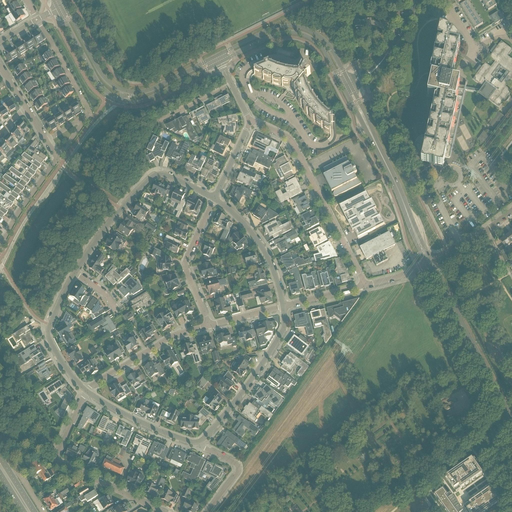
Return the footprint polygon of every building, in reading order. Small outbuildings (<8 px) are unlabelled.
[(15,0),(7,6),(8,8),(11,13),(11,14),(21,7),(19,4),(18,5),(16,3),(15,1),(16,0),(15,0)] [(462,10),(471,5),(468,1),(461,5),(460,6),(462,10)] [(488,11),(496,6),(494,2),(486,7),(488,11)] [(465,14),(473,9),(471,5),(462,10),(465,14)] [(11,14),(8,16),(10,18),(13,23),(15,21),(17,24),(22,21),(22,20),(21,21),(20,19),(25,15),(23,12),(22,13),(20,11),(19,9),(21,7),(11,14)] [(467,18),(475,12),(473,9),(465,14),(467,18)] [(500,11),(490,17),(495,24),(504,18),(500,11)] [(470,21),(478,16),(475,12),(467,18),(470,21)] [(472,25),(480,20),(478,16),(470,21),(472,25)] [(355,26),(355,27),(356,27),(355,27),(356,27),(356,29),(360,28),(359,27),(360,26),(360,27),(365,26),(365,25),(367,25),(366,22),(364,22),(365,22),(365,21),(359,21),(359,22),(359,20),(355,20),(355,22),(354,22),(355,22),(355,23),(354,23),(354,24),(353,24),(353,25),(354,25),(354,26),(355,26)] [(475,29),(483,24),(480,20),(472,25),(475,29)] [(511,59),(507,56),(511,49),(501,42),(499,44),(497,47),(495,46),(493,49),(492,49),(492,50),(490,52),(492,53),(490,55),(491,56),(489,58),(495,62),(491,67),(485,63),(483,66),(483,65),(481,68),(480,66),(478,69),(478,68),(477,69),(478,69),(475,73),(477,74),(474,77),(475,77),(473,80),(484,88),(481,91),(480,90),(466,88),(467,83),(466,83),(465,86),(459,85),(460,81),(459,81),(450,79),(451,77),(452,77),(455,65),(456,62),(455,62),(458,51),(459,48),(459,45),(460,45),(459,44),(459,43),(458,41),(459,41),(456,37),(455,37),(454,36),(453,35),(452,34),(452,31),(449,31),(449,32),(447,31),(445,30),(442,29),(440,28),(438,34),(437,34),(435,39),(437,39),(437,40),(443,41),(442,44),(437,43),(435,52),(434,51),(434,54),(431,66),(430,69),(431,69),(430,72),(431,72),(431,73),(434,73),(434,76),(433,75),(432,75),(427,95),(428,95),(437,97),(436,99),(435,99),(432,111),(431,114),(432,114),(429,126),(429,125),(428,128),(427,136),(426,136),(425,136),(424,136),(423,136),(422,136),(421,137),(420,137),(419,137),(419,138),(418,139),(417,139),(417,140),(416,141),(415,141),(415,142),(415,143),(414,144),(414,145),(414,146),(414,147),(414,148),(414,149),(415,150),(415,151),(415,152),(416,153),(416,154),(417,154),(418,155),(418,156),(419,156),(420,157),(421,157),(422,158),(421,163),(431,165),(431,164),(433,165),(433,164),(433,165),(443,167),(445,156),(449,156),(449,157),(450,158),(463,100),(465,90),(480,93),(499,107),(501,105),(503,102),(505,103),(508,100),(508,99),(510,97),(508,96),(510,94),(509,93),(511,91),(505,87),(509,82),(511,83),(511,59)] [(33,39),(30,41),(35,49),(39,46),(38,46),(37,45),(46,39),(42,33),(38,35),(37,32),(31,35),(31,34),(31,35),(33,39)] [(25,44),(22,46),(25,52),(34,47),(35,49),(30,41),(28,37),(23,41),(22,40),(25,44)] [(16,49),(13,51),(18,59),(22,57),(21,57),(20,55),(25,52),(22,46),(20,43),(14,46),(14,45),(16,49)] [(13,51),(11,48),(6,51),(5,50),(8,55),(5,57),(8,63),(17,57),(18,59),(13,51)] [(39,55),(44,63),(50,60),(51,60),(54,58),(51,52),(47,54),(45,51),(39,55)] [(44,63),(50,72),(56,68),(59,66),(56,61),(57,60),(56,60),(52,63),(51,60),(50,60),(44,63)] [(20,74),(22,77),(28,74),(23,65),(13,71),(17,76),(16,77),(20,74)] [(291,86),(292,86),(293,87),(292,88),(292,89),(293,88),(295,89),(295,90),(296,91),(296,92),(296,93),(297,94),(298,95),(295,98),(296,98),(297,97),(299,98),(298,101),(299,102),(300,104),(301,106),(301,107),(302,106),(304,107),(303,109),(304,111),(305,113),(307,114),(307,115),(307,116),(308,114),(310,115),(310,117),(311,119),(312,120),(314,122),(314,123),(315,121),(317,122),(317,124),(318,126),(320,127),(322,128),(321,130),(322,130),(322,128),(325,128),(325,131),(326,132),(328,133),(330,134),(330,135),(331,135),(330,130),(330,122),(332,122),(333,122),(332,117),(332,118),(330,118),(330,114),(329,114),(325,110),(320,105),(317,100),(313,95),(311,89),(308,83),(307,78),(311,74),(310,74),(309,72),(309,71),(309,70),(309,69),(308,68),(307,68),(306,68),(305,68),(305,69),(304,69),(302,68),(303,67),(302,67),(300,72),(294,72),(289,71),(284,70),(278,68),(273,66),(270,68),(269,65),(264,67),(265,67),(266,69),(254,74),(254,75),(255,74),(257,76),(258,77),(260,78),(262,76),(264,79),(262,80),(263,80),(264,79),(266,81),(267,82),(269,82),(271,80),(273,83),(272,84),(273,83),(275,85),(277,85),(279,85),(281,83),(283,86),(282,87),(285,85),(286,85),(287,85),(288,86),(289,86),(290,86),(291,86)] [(52,82),(60,77),(61,77),(64,75),(61,69),(62,69),(58,71),(56,68),(50,72),(55,80),(52,82)] [(25,83),(27,86),(33,82),(28,74),(22,77),(19,79),(22,84),(21,85),(25,83)] [(59,89),(65,86),(69,83),(66,78),(67,78),(67,77),(62,80),(61,77),(60,77),(52,82),(55,87),(57,85),(60,89),(59,89)] [(31,91),(33,94),(39,91),(33,82),(27,86),(24,88),(27,93),(26,94),(27,94),(31,91)] [(65,86),(59,89),(65,98),(74,92),(71,87),(71,86),(67,89),(65,86)] [(36,100),(38,103),(44,99),(39,91),(33,94),(29,96),(33,101),(32,102),(36,100)] [(221,96),(220,96),(214,100),(215,102),(206,106),(209,113),(231,101),(228,95),(224,97),(224,96),(223,96),(222,96),(221,96)] [(38,103),(35,105),(35,106),(35,107),(37,110),(37,111),(38,110),(41,108),(43,111),(49,108),(44,99),(38,103)] [(10,100),(1,105),(5,111),(8,109),(10,112),(11,111),(15,110),(15,109),(10,100)] [(78,102),(70,107),(73,112),(75,116),(81,113),(81,114),(79,109),(82,108),(78,102)] [(193,118),(198,116),(202,124),(210,120),(211,120),(204,106),(203,107),(204,107),(196,111),(196,112),(195,112),(195,111),(190,113),(193,118)] [(70,107),(62,112),(65,117),(67,121),(73,118),(73,119),(70,114),(73,112),(70,107)] [(57,122),(59,126),(65,123),(65,124),(62,119),(65,117),(62,112),(59,108),(55,111),(57,115),(54,117),(57,122)] [(488,125),(495,130),(496,131),(506,118),(497,112),(488,125)] [(236,115),(217,119),(218,123),(221,123),(222,126),(225,127),(224,129),(225,130),(224,133),(223,133),(225,134),(226,135),(227,134),(228,135),(228,136),(232,137),(233,136),(234,133),(235,132),(235,131),(235,129),(236,128),(236,127),(236,125),(235,125),(234,122),(236,122),(237,121),(236,118),(237,117),(236,115)] [(41,121),(47,130),(49,128),(51,131),(57,128),(57,129),(57,128),(54,124),(57,122),(54,117),(51,119),(49,116),(42,121),(41,121)] [(170,123),(165,125),(167,130),(168,129),(169,131),(176,128),(179,132),(186,128),(192,142),(194,141),(195,142),(198,140),(186,116),(182,118),(182,117),(178,120),(176,121),(175,120),(174,121),(175,122),(172,123),(170,123)] [(20,130),(18,133),(23,137),(26,133),(29,131),(30,131),(21,123),(17,128),(20,130)] [(14,137),(11,140),(17,144),(20,140),(23,138),(24,138),(23,137),(18,133),(15,130),(11,135),(14,137)] [(484,131),(478,139),(487,147),(493,138),(484,131)] [(258,135),(252,147),(259,150),(258,152),(264,155),(265,153),(267,147),(268,147),(269,147),(275,150),(278,144),(270,140),(268,139),(263,137),(258,135)] [(153,136),(147,150),(148,150),(147,153),(148,156),(147,157),(148,158),(150,162),(154,160),(155,160),(155,159),(154,158),(157,156),(158,156),(158,157),(162,159),(169,144),(165,142),(163,147),(159,146),(160,145),(156,143),(158,138),(153,136)] [(216,143),(212,151),(215,153),(218,154),(223,156),(226,150),(225,149),(225,147),(226,148),(227,147),(228,148),(230,142),(231,141),(226,139),(220,136),(217,144),(216,143)] [(7,144),(5,147),(13,153),(15,151),(13,149),(13,148),(17,145),(18,145),(17,144),(11,140),(9,137),(5,142),(7,144)] [(27,149),(34,154),(31,158),(35,161),(41,165),(40,165),(43,161),(44,161),(47,158),(34,149),(40,141),(38,138),(34,142),(27,149)] [(172,144),(166,157),(171,160),(172,160),(172,159),(176,160),(174,164),(180,167),(191,145),(185,142),(179,154),(175,153),(178,147),(172,144)] [(3,144),(0,147),(0,150),(1,151),(0,152),(0,154),(4,158),(5,159),(7,161),(9,162),(11,159),(9,158),(13,154),(13,153),(5,147),(3,144)] [(247,159),(245,164),(252,167),(253,168),(255,163),(269,170),(274,160),(253,150),(251,156),(249,155),(248,155),(247,155),(246,155),(246,156),(246,157),(246,158),(247,159)] [(32,165),(29,169),(35,173),(38,169),(41,165),(35,161),(31,158),(24,153),(21,157),(32,165)] [(188,161),(184,169),(191,172),(192,171),(195,173),(196,171),(200,172),(206,159),(202,157),(200,162),(198,165),(193,163),(195,159),(196,158),(192,156),(189,162),(188,161)] [(336,196),(338,196),(361,184),(358,178),(357,179),(354,174),(357,173),(353,166),(351,167),(349,163),(350,162),(347,156),(323,168),(326,174),(323,175),(323,176),(324,175),(326,179),(325,179),(332,192),(333,191),(334,192),(334,193),(333,193),(333,194),(333,195),(334,196),(335,196),(335,197),(336,197),(336,196)] [(290,168),(291,168),(290,165),(289,165),(289,164),(287,164),(284,157),(277,161),(278,164),(275,165),(277,170),(280,168),(284,177),(285,181),(294,177),(293,176),(291,172),(292,171),(292,170),(291,170),(290,169),(290,168)] [(205,179),(207,180),(207,179),(208,180),(208,181),(209,181),(209,182),(212,183),(212,182),(213,183),(215,181),(215,180),(216,178),(219,173),(219,172),(218,171),(216,170),(213,169),(214,166),(215,163),(209,160),(204,169),(201,176),(205,178),(205,179)] [(26,172),(23,176),(30,181),(29,180),(32,176),(33,177),(35,173),(29,169),(20,162),(18,161),(15,164),(23,170),(26,172)] [(240,176),(239,175),(237,180),(238,180),(237,182),(243,184),(243,183),(248,185),(251,179),(260,183),(263,178),(249,171),(250,169),(244,167),(240,176)] [(21,180),(18,184),(24,189),(24,188),(26,184),(27,185),(30,181),(23,176),(20,174),(11,168),(9,171),(8,171),(21,180)] [(15,188),(12,192),(19,196),(18,196),(21,192),(22,192),(24,189),(18,184),(7,176),(5,175),(2,178),(15,188)] [(296,179),(295,179),(291,181),(286,183),(288,188),(290,192),(288,194),(287,193),(282,195),(280,191),(275,193),(278,198),(279,200),(281,203),(302,192),(299,187),(297,184),(298,184),(297,183),(297,182),(297,181),(297,180),(296,179)] [(0,188),(6,193),(3,197),(7,200),(13,204),(12,204),(15,200),(16,200),(19,196),(12,192),(0,182),(0,188)] [(165,187),(161,186),(156,183),(152,191),(153,192),(152,194),(152,195),(156,197),(156,196),(157,197),(158,195),(158,194),(164,197),(166,194),(168,195),(171,190),(170,189),(171,188),(166,186),(165,187)] [(233,187),(229,197),(234,199),(234,200),(233,200),(239,205),(239,204),(243,196),(249,199),(252,193),(255,194),(254,195),(257,197),(258,194),(253,192),(246,189),(241,187),(240,191),(237,190),(237,189),(233,187)] [(185,194),(182,193),(182,192),(181,191),(180,192),(176,190),(171,201),(178,204),(175,210),(178,212),(176,217),(178,218),(186,202),(182,201),(185,194)] [(366,193),(340,206),(344,215),(346,214),(349,221),(348,222),(349,223),(350,226),(350,227),(351,227),(352,230),(352,231),(354,230),(358,238),(359,237),(384,225),(380,216),(378,217),(374,209),(376,209),(372,200),(370,201),(366,193)] [(0,200),(1,201),(0,201),(0,206),(1,207),(7,212),(8,212),(7,211),(10,207),(10,208),(13,204),(7,200),(3,197),(0,194),(0,200)] [(310,208),(308,205),(308,204),(307,203),(308,202),(308,201),(306,196),(299,199),(298,198),(293,201),(295,204),(295,206),(296,206),(300,214),(309,209),(310,209),(310,208)] [(195,200),(195,201),(194,202),(190,200),(187,206),(184,212),(187,214),(188,212),(190,213),(191,211),(194,213),(193,214),(194,215),(196,216),(197,216),(198,215),(199,212),(200,212),(201,210),(201,209),(201,208),(202,204),(203,205),(203,204),(202,204),(201,203),(199,202),(198,202),(195,200)] [(135,209),(135,210),(134,211),(137,213),(136,214),(135,213),(133,216),(139,220),(139,219),(142,221),(144,218),(149,211),(151,207),(146,205),(144,208),(139,204),(138,205),(137,206),(136,207),(135,208),(135,209)] [(261,220),(261,221),(262,225),(267,222),(276,217),(279,216),(269,209),(266,213),(262,211),(263,210),(259,207),(255,212),(252,214),(254,215),(253,216),(259,219),(261,220)] [(315,218),(317,218),(313,210),(311,211),(310,212),(302,216),(303,217),(302,218),(304,222),(306,221),(308,224),(303,227),(305,231),(319,224),(317,220),(316,220),(315,218)] [(218,214),(214,223),(216,224),(215,224),(215,225),(215,226),(216,226),(216,227),(217,227),(217,228),(218,228),(218,227),(219,227),(219,226),(220,226),(221,226),(220,228),(225,231),(229,223),(229,222),(224,220),(226,217),(218,214)] [(125,224),(124,223),(121,226),(119,228),(119,229),(119,230),(128,237),(133,230),(131,228),(133,226),(135,228),(138,224),(128,217),(125,221),(127,222),(125,224)] [(266,234),(266,235),(268,234),(269,236),(272,235),(274,239),(294,228),(291,221),(279,227),(276,221),(264,227),(265,230),(265,231),(265,232),(265,233),(265,234),(266,234)] [(182,239),(185,240),(187,237),(186,237),(188,232),(185,231),(186,229),(188,226),(179,222),(178,225),(179,226),(178,228),(176,232),(175,232),(174,235),(177,236),(182,238),(182,239)] [(147,223),(145,227),(147,229),(154,233),(156,230),(147,223)] [(322,229),(321,228),(319,229),(319,228),(309,233),(311,237),(313,236),(315,240),(312,242),(314,247),(327,240),(325,236),(324,237),(323,235),(325,234),(324,232),(323,231),(322,229)] [(242,238),(241,236),(241,237),(240,236),(240,235),(239,234),(238,234),(238,233),(237,233),(234,229),(233,230),(228,241),(231,244),(233,242),(234,242),(233,243),(237,246),(234,248),(237,251),(239,249),(240,250),(244,247),(246,249),(248,247),(246,244),(247,244),(247,243),(247,242),(246,241),(246,240),(245,240),(244,239),(243,240),(242,238)] [(226,240),(229,233),(225,231),(219,244),(223,246),(226,240)] [(298,235),(295,231),(283,237),(283,238),(280,239),(274,242),(276,246),(278,245),(281,252),(283,252),(286,250),(286,251),(287,250),(289,248),(285,241),(290,239),(291,242),(299,238),(298,235)] [(113,239),(112,239),(112,240),(110,238),(109,239),(108,240),(106,242),(107,242),(106,244),(108,245),(107,247),(114,252),(116,249),(119,251),(126,242),(122,239),(123,238),(117,234),(115,237),(114,237),(113,237),(114,238),(113,239)] [(368,259),(372,257),(384,251),(395,245),(389,234),(378,239),(377,237),(365,243),(366,245),(360,248),(366,260),(368,259)] [(180,242),(176,240),(166,236),(167,236),(164,240),(169,242),(166,248),(167,249),(167,250),(171,253),(172,251),(177,254),(178,251),(179,248),(178,248),(180,242)] [(503,245),(499,249),(500,252),(506,249),(505,248),(506,248),(507,247),(510,245),(505,237),(500,241),(499,241),(503,245)] [(319,254),(314,255),(316,261),(323,260),(323,259),(324,259),(324,260),(327,260),(332,258),(331,255),(335,254),(333,249),(332,249),(331,247),(332,247),(331,246),(329,242),(325,244),(321,246),(320,247),(322,249),(323,249),(324,251),(323,252),(319,254)] [(205,254),(204,254),(203,255),(205,256),(204,259),(203,259),(203,262),(213,260),(212,257),(211,256),(211,255),(212,255),(215,248),(207,244),(206,246),(205,246),(204,249),(204,251),(205,252),(205,253),(205,254)] [(173,264),(172,264),(171,264),(171,259),(166,259),(166,254),(148,245),(146,248),(152,251),(150,255),(155,257),(156,255),(161,257),(161,266),(159,266),(158,271),(161,271),(171,271),(171,266),(173,267),(173,264)] [(384,251),(372,257),(376,266),(388,260),(384,251)] [(90,268),(95,272),(95,271),(100,274),(103,270),(99,266),(102,262),(102,263),(104,261),(103,260),(104,258),(103,258),(104,257),(101,254),(100,255),(99,255),(97,257),(96,258),(97,258),(94,261),(92,264),(91,266),(92,266),(91,268),(90,268)] [(256,260),(255,258),(256,258),(256,255),(254,255),(254,254),(248,256),(247,254),(243,256),(245,262),(246,262),(247,265),(248,265),(249,269),(256,267),(255,263),(256,262),(255,260),(256,260)] [(281,261),(281,262),(282,262),(282,263),(283,263),(283,262),(284,263),(285,263),(285,265),(288,272),(289,272),(297,267),(299,267),(302,266),(306,265),(312,263),(311,262),(309,259),(304,261),(303,259),(301,260),(299,258),(292,261),(289,254),(281,258),(282,259),(281,259),(281,260),(281,261)] [(340,259),(340,258),(335,260),(337,268),(338,268),(341,279),(340,279),(339,277),(334,279),(336,285),(352,281),(351,281),(347,282),(346,277),(349,277),(349,276),(342,264),(341,264),(340,259)] [(202,269),(200,269),(201,271),(202,272),(201,273),(202,274),(201,274),(202,278),(202,277),(203,278),(204,278),(205,280),(213,278),(218,276),(216,269),(213,270),(212,266),(210,267),(209,264),(201,266),(202,269)] [(105,277),(108,280),(109,279),(110,281),(113,285),(116,283),(117,283),(118,284),(134,269),(131,266),(128,269),(127,269),(119,276),(115,273),(116,272),(115,271),(117,269),(113,265),(108,272),(109,273),(105,277)] [(303,289),(297,267),(289,272),(290,275),(291,275),(293,274),(296,283),(289,285),(290,291),(291,291),(292,294),(296,294),(296,295),(300,294),(299,291),(299,289),(300,289),(300,290),(303,289)] [(330,284),(333,283),(329,268),(326,269),(326,270),(327,273),(322,274),(321,272),(320,271),(317,272),(321,287),(324,286),(326,285),(326,286),(330,285),(330,284)] [(249,283),(250,289),(267,284),(266,280),(265,280),(264,277),(265,277),(264,273),(263,273),(263,270),(262,270),(254,272),(256,281),(249,283)] [(311,289),(311,290),(315,289),(315,288),(318,287),(314,272),(311,273),(311,274),(312,277),(307,278),(306,276),(305,275),(302,276),(306,291),(309,290),(309,289),(311,289)] [(176,274),(163,278),(164,282),(165,282),(168,290),(167,290),(165,291),(165,292),(165,293),(165,294),(165,295),(166,295),(167,295),(168,295),(176,290),(181,287),(179,283),(178,283),(177,279),(176,274)] [(136,283),(131,278),(124,285),(127,289),(125,290),(122,287),(118,290),(125,298),(130,292),(133,295),(142,290),(137,282),(136,283)] [(211,295),(218,293),(217,290),(220,290),(219,287),(227,285),(226,280),(218,282),(218,281),(206,284),(207,288),(208,288),(209,292),(210,292),(211,295)] [(79,304),(83,306),(88,299),(85,296),(83,294),(85,292),(82,289),(82,288),(77,284),(75,288),(76,288),(75,289),(76,289),(71,296),(75,300),(74,302),(78,305),(79,304)] [(271,297),(271,294),(269,289),(258,292),(259,297),(260,297),(262,304),(268,303),(272,302),(271,298),(270,299),(270,297),(271,297)] [(156,304),(148,292),(131,302),(133,305),(134,306),(132,308),(134,313),(137,311),(137,312),(139,311),(138,310),(144,307),(143,305),(144,305),(147,310),(156,304)] [(97,302),(97,301),(93,298),(86,308),(92,312),(93,315),(91,316),(93,320),(105,313),(103,309),(102,309),(101,307),(102,307),(101,306),(99,303),(99,302),(98,302),(98,303),(97,302)] [(217,309),(217,310),(219,315),(223,313),(224,314),(226,314),(226,313),(228,312),(231,311),(231,310),(232,309),(231,307),(230,307),(230,306),(225,307),(224,303),(225,302),(224,299),(215,301),(216,306),(216,307),(217,307),(217,309)] [(335,313),(344,319),(359,299),(358,300),(343,304),(343,305),(342,305),(342,306),(340,306),(340,305),(327,309),(330,318),(332,317),(335,313)] [(177,317),(178,317),(182,314),(185,312),(186,315),(187,314),(188,315),(192,314),(192,313),(193,312),(192,310),(193,310),(191,306),(191,307),(189,302),(181,305),(182,306),(178,308),(177,306),(172,309),(174,311),(173,311),(177,317)] [(311,313),(313,324),(322,322),(325,335),(323,337),(325,343),(326,344),(331,336),(326,315),(325,310),(319,311),(319,312),(317,312),(316,312),(316,311),(315,311),(315,310),(314,310),(313,310),(312,310),(312,311),(311,311),(311,312),(311,313)] [(161,328),(163,331),(166,330),(165,329),(172,325),(169,320),(173,318),(168,311),(164,314),(164,313),(160,316),(156,319),(157,321),(157,322),(160,326),(161,328)] [(130,312),(123,317),(126,321),(133,317),(130,312)] [(63,343),(64,342),(67,347),(76,342),(68,330),(73,327),(70,322),(72,318),(66,313),(63,321),(62,321),(60,326),(62,328),(58,331),(58,332),(57,332),(58,333),(59,332),(60,334),(59,334),(61,339),(60,340),(60,341),(60,342),(61,342),(61,343),(62,343),(63,343)] [(302,316),(302,315),(295,316),(296,321),(295,321),(295,324),(295,328),(306,328),(308,337),(314,335),(308,314),(302,316)] [(104,320),(103,317),(88,326),(92,331),(101,325),(104,328),(102,329),(107,336),(108,335),(112,332),(117,330),(114,326),(112,324),(113,323),(110,318),(109,319),(108,318),(108,317),(104,320)] [(262,326),(255,327),(258,336),(261,346),(265,345),(268,341),(264,339),(263,336),(270,335),(270,333),(273,332),(272,329),(275,328),(276,328),(276,327),(276,326),(277,325),(276,325),(276,324),(276,323),(275,323),(275,322),(274,322),(273,322),(270,323),(268,323),(261,325),(262,326)] [(150,338),(151,338),(151,337),(154,335),(153,333),(156,331),(152,325),(149,327),(150,328),(146,330),(146,329),(140,333),(145,342),(149,339),(150,338)] [(27,326),(13,335),(17,343),(21,340),(22,342),(25,348),(30,345),(36,341),(31,332),(30,333),(29,332),(30,331),(30,330),(28,331),(26,327),(28,326),(27,326)] [(246,330),(246,329),(245,329),(238,331),(239,331),(238,332),(238,331),(240,339),(246,337),(246,341),(252,339),(252,338),(255,337),(253,330),(250,331),(249,329),(246,330)] [(135,339),(138,338),(134,332),(127,336),(130,341),(127,342),(127,343),(124,345),(128,351),(131,349),(131,350),(133,349),(134,350),(137,348),(137,347),(139,346),(135,339)] [(225,334),(222,335),(218,336),(218,337),(217,337),(218,342),(219,341),(220,345),(220,344),(221,347),(228,345),(228,346),(232,345),(233,347),(237,346),(235,337),(231,338),(230,334),(225,335),(225,334)] [(289,345),(302,355),(307,347),(304,345),(307,340),(300,336),(297,340),(296,339),(295,341),(293,340),(289,345)] [(204,340),(204,339),(202,339),(203,340),(199,341),(199,344),(200,348),(201,348),(201,351),(209,349),(210,351),(214,351),(213,348),(210,338),(207,339),(207,338),(206,339),(204,340)] [(117,359),(118,359),(119,358),(122,356),(121,354),(125,352),(118,342),(115,344),(116,345),(108,350),(109,352),(106,355),(111,363),(114,360),(115,361),(116,360),(117,359)] [(189,345),(188,345),(188,344),(184,346),(185,346),(182,347),(184,353),(181,354),(182,358),(186,357),(186,356),(192,354),(193,358),(195,357),(197,363),(201,362),(196,345),(192,346),(192,345),(191,345),(191,344),(190,344),(190,345),(189,345)] [(32,360),(35,365),(45,359),(41,352),(40,353),(39,351),(38,352),(34,346),(35,346),(34,345),(30,348),(19,355),(25,364),(29,362),(32,360)] [(72,359),(71,359),(72,360),(74,359),(77,364),(83,360),(81,357),(82,357),(80,355),(81,355),(78,351),(77,351),(75,347),(69,351),(69,352),(67,353),(68,354),(67,354),(69,357),(70,357),(70,358),(71,358),(72,359),(71,359),(72,359)] [(175,357),(172,352),(171,351),(165,355),(165,356),(164,356),(163,355),(160,357),(164,363),(163,364),(165,366),(170,363),(171,366),(178,362),(179,364),(181,362),(178,356),(175,357)] [(284,366),(282,369),(290,375),(293,370),(292,369),(295,364),(301,368),(297,374),(298,375),(300,376),(301,377),(309,367),(290,353),(288,356),(289,357),(287,360),(285,358),(281,363),(284,366)] [(251,359),(245,355),(240,356),(243,358),(232,372),(240,377),(241,376),(241,377),(242,375),(243,376),(246,373),(245,372),(246,370),(245,370),(248,365),(247,365),(251,359)] [(85,365),(79,369),(82,373),(86,371),(87,373),(89,372),(91,375),(93,374),(94,375),(96,373),(96,372),(98,371),(96,367),(95,366),(98,365),(94,359),(92,361),(89,362),(87,363),(85,365)] [(47,366),(45,363),(45,362),(38,367),(40,370),(36,372),(41,380),(45,377),(47,380),(50,378),(50,377),(53,375),(51,372),(50,373),(46,366),(47,366)] [(154,367),(153,365),(152,363),(151,364),(150,363),(146,366),(146,367),(145,368),(147,372),(146,372),(148,375),(149,374),(151,378),(158,373),(160,377),(166,373),(160,363),(154,367)] [(285,374),(284,375),(284,376),(282,374),(276,370),(274,373),(272,372),(270,375),(270,376),(269,378),(268,377),(266,381),(271,384),(270,385),(274,388),(274,387),(279,390),(282,386),(284,387),(285,385),(286,386),(288,388),(291,384),(294,386),(297,383),(285,374)] [(232,387),(233,386),(232,385),(232,384),(231,383),(232,382),(231,381),(234,378),(228,372),(223,379),(224,379),(218,387),(222,390),(223,390),(225,392),(227,394),(230,391),(229,390),(231,389),(231,388),(232,387)] [(136,377),(135,376),(134,374),(131,376),(130,376),(128,377),(129,377),(128,378),(130,381),(129,382),(132,387),(139,382),(141,385),(146,381),(145,379),(142,375),(139,377),(138,376),(136,377)] [(196,386),(199,388),(202,385),(203,387),(207,382),(208,382),(203,377),(196,386)] [(55,384),(46,389),(50,395),(60,389),(61,391),(60,392),(60,393),(60,395),(61,396),(62,396),(64,396),(64,397),(65,396),(66,397),(67,398),(64,404),(63,403),(60,409),(59,409),(55,412),(58,417),(62,419),(66,412),(68,406),(71,400),(71,399),(72,396),(65,388),(63,385),(62,386),(59,381),(55,384)] [(116,385),(113,387),(113,386),(112,386),(111,386),(110,386),(110,387),(110,388),(110,389),(110,390),(111,392),(111,393),(112,395),(113,395),(114,397),(115,397),(116,398),(124,393),(125,396),(131,393),(126,385),(121,388),(120,386),(119,386),(119,384),(117,386),(116,385)] [(258,392),(254,397),(258,400),(264,405),(268,401),(270,402),(278,408),(284,401),(282,399),(273,392),(272,395),(271,394),(272,393),(268,390),(265,388),(263,391),(262,390),(260,388),(260,389),(258,392)] [(218,403),(219,403),(222,400),(215,394),(206,404),(213,410),(215,411),(216,410),(216,411),(219,408),(218,407),(219,406),(217,404),(218,403)] [(264,405),(258,400),(256,402),(258,404),(265,409),(270,402),(268,401),(264,405)] [(146,414),(148,415),(149,415),(149,417),(151,418),(152,417),(154,418),(158,409),(151,405),(152,404),(146,401),(144,405),(140,402),(137,409),(143,411),(147,413),(146,414)] [(256,408),(251,405),(249,403),(247,407),(246,406),(244,409),(244,410),(242,414),(254,423),(257,419),(254,416),(257,412),(256,412),(257,410),(261,413),(270,419),(273,415),(265,409),(258,404),(256,408)] [(77,429),(81,431),(89,419),(95,423),(100,416),(87,408),(85,411),(86,412),(85,414),(85,413),(83,416),(83,417),(81,420),(82,420),(80,423),(78,426),(79,426),(77,429)] [(181,419),(181,428),(181,429),(182,429),(183,430),(184,430),(185,430),(186,430),(186,429),(187,429),(192,429),(198,430),(198,429),(199,429),(199,426),(201,426),(206,420),(211,414),(204,409),(203,408),(198,414),(202,417),(199,420),(193,420),(193,418),(193,417),(193,416),(192,416),(192,415),(191,415),(190,415),(189,415),(189,416),(188,416),(188,417),(187,417),(187,419),(181,419)] [(163,411),(160,417),(165,420),(167,421),(167,423),(173,426),(174,424),(175,424),(180,413),(173,410),(170,415),(166,413),(163,411)] [(239,424),(238,424),(233,430),(236,432),(236,433),(242,437),(244,434),(244,431),(241,429),(244,426),(252,432),(252,435),(255,437),(260,430),(249,422),(249,423),(245,420),(245,421),(239,417),(237,420),(239,422),(240,422),(239,424)] [(109,420),(108,420),(107,419),(106,418),(105,418),(104,418),(103,418),(98,428),(99,429),(100,430),(101,431),(102,431),(103,431),(108,433),(107,435),(106,435),(103,441),(109,444),(115,430),(117,426),(110,422),(111,421),(109,421),(109,420)] [(121,445),(126,447),(132,433),(126,430),(126,432),(123,430),(124,428),(120,426),(116,434),(124,438),(121,445)] [(226,449),(226,448),(228,445),(229,446),(232,447),(234,444),(243,450),(247,445),(228,431),(225,435),(226,435),(224,438),(223,437),(218,444),(222,447),(222,446),(226,449)] [(143,438),(142,438),(142,439),(137,436),(135,440),(134,439),(134,440),(135,440),(133,444),(139,446),(135,455),(140,457),(140,456),(144,458),(152,442),(148,440),(147,441),(146,440),(142,438),(143,438)] [(154,442),(148,456),(152,458),(153,455),(161,459),(164,460),(169,450),(165,448),(166,447),(160,444),(159,445),(157,444),(157,443),(154,442)] [(71,456),(72,457),(76,459),(78,453),(82,455),(84,450),(85,448),(81,446),(79,451),(77,450),(77,449),(74,448),(70,446),(68,450),(69,450),(64,454),(68,456),(68,455),(70,456),(71,456)] [(94,465),(98,467),(100,461),(95,458),(96,457),(97,457),(98,456),(99,456),(99,455),(98,454),(98,453),(97,453),(96,453),(95,454),(91,450),(89,453),(88,453),(86,455),(85,454),(83,459),(87,461),(87,460),(88,461),(86,464),(87,464),(87,465),(90,467),(90,466),(93,467),(94,465)] [(180,452),(180,451),(177,450),(177,451),(176,450),(175,451),(172,450),(167,460),(171,461),(172,460),(182,465),(187,455),(180,452)] [(199,459),(198,458),(195,457),(195,456),(195,455),(195,454),(194,454),(193,454),(192,454),(191,454),(191,455),(190,456),(187,461),(192,464),(196,465),(194,469),(190,476),(183,473),(182,475),(181,477),(195,484),(198,478),(200,473),(205,462),(201,460),(201,459),(199,458),(199,459)] [(106,459),(102,467),(121,475),(124,468),(118,465),(119,462),(113,459),(107,456),(106,459)] [(454,471),(445,477),(450,484),(451,484),(451,485),(454,489),(456,491),(456,492),(460,488),(460,489),(461,489),(482,474),(482,473),(480,470),(478,467),(476,465),(475,464),(473,460),(471,458),(463,464),(454,471)] [(180,469),(182,465),(172,460),(171,461),(170,464),(180,469)] [(39,473),(44,482),(51,478),(48,473),(46,474),(40,464),(39,465),(36,462),(30,465),(36,475),(39,473)] [(212,466),(212,465),(207,463),(203,473),(211,477),(212,474),(217,476),(211,484),(210,483),(206,489),(212,492),(225,475),(222,473),(224,470),(216,466),(215,468),(212,466)] [(48,472),(51,477),(57,474),(54,469),(48,472)] [(130,475),(127,482),(131,484),(134,486),(136,486),(136,487),(139,488),(144,478),(143,477),(143,476),(143,475),(142,475),(142,474),(141,473),(140,472),(139,472),(138,471),(137,471),(136,471),(135,471),(135,472),(134,472),(133,472),(133,473),(132,472),(131,475),(130,475)] [(152,495),(152,494),(156,495),(156,494),(159,495),(159,496),(166,481),(166,480),(166,481),(162,479),(157,488),(154,486),(155,485),(151,483),(150,484),(149,484),(148,485),(147,484),(145,487),(147,487),(145,492),(147,493),(152,495)] [(467,504),(465,505),(466,507),(467,508),(466,508),(469,511),(468,511),(483,511),(501,500),(498,495),(491,486),(477,496),(468,502),(469,503),(467,504)] [(435,494),(434,494),(434,495),(439,501),(438,501),(440,504),(441,503),(443,506),(445,509),(445,510),(446,511),(463,511),(461,508),(461,507),(461,506),(460,507),(457,503),(455,500),(452,495),(450,492),(447,495),(443,489),(443,488),(437,492),(435,494)] [(44,500),(47,506),(57,499),(64,495),(66,494),(69,492),(67,489),(62,493),(62,492),(58,495),(56,497),(54,494),(44,500)] [(89,492),(90,491),(90,490),(78,498),(81,502),(86,499),(88,503),(98,496),(96,493),(95,491),(90,494),(89,492)] [(166,501),(168,502),(168,503),(169,501),(170,502),(176,505),(179,497),(172,494),(173,493),(165,490),(163,493),(164,494),(163,495),(162,495),(161,499),(163,500),(166,501)] [(68,497),(66,494),(64,495),(57,499),(47,506),(51,511),(63,503),(61,501),(68,497)] [(103,497),(93,503),(95,506),(97,505),(101,511),(105,510),(104,509),(113,504),(111,500),(110,500),(108,498),(106,499),(105,500),(103,497)] [(187,511),(188,511),(195,511),(196,510),(196,511),(197,511),(197,510),(198,510),(198,509),(199,509),(199,508),(198,508),(198,507),(198,506),(196,506),(197,504),(193,503),(193,504),(191,503),(186,501),(183,508),(188,510),(187,511)]
